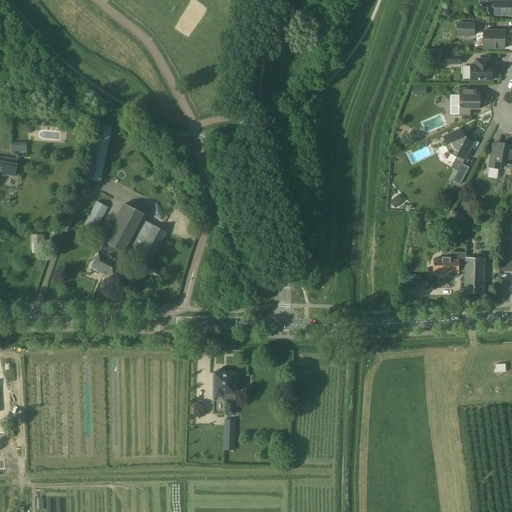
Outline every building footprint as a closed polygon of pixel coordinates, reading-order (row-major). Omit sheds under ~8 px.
[(511,1),(506,2),(505,0),(479,0),(480,2),(487,2),(494,2),(494,16),(511,15),(511,1)] [(458,21),(458,35),(473,36),(474,22),(458,21)] [(504,49),(505,31),(483,31),(483,48),(504,49)] [(440,63),(460,63),(460,54),(440,54),(440,63)] [(492,80),(492,77),(494,76),(494,70),(492,69),(492,65),(489,65),(489,60),(476,60),(476,65),(470,65),(470,66),(470,79),(470,80),(492,80)] [(425,94),(425,86),(413,86),(412,94),(425,94)] [(457,95),(460,95),(459,115),(470,115),(470,109),(480,109),(480,95),(473,95),(472,94),(472,88),(457,88),(457,95)] [(95,127),(85,177),(99,180),(109,130),(95,127)] [(465,160),(474,142),(466,138),(465,137),(461,129),(443,137),(447,144),(445,145),(448,152),(447,152),(450,155),(450,154),(457,158),(458,156),(465,160)] [(26,142),(10,143),(11,152),(26,150),(26,142)] [(511,145),(499,143),(498,149),(492,148),(489,167),(499,169),(501,162),(511,164),(511,145)] [(1,174),(15,176),(18,160),(0,157),(0,173),(1,173),(1,174)] [(460,185),(469,168),(462,164),(453,181),(460,185)] [(394,207),(402,202),(398,195),(390,200),(394,207)] [(97,201),(85,224),(95,229),(107,207),(97,201)] [(107,244),(108,245),(125,254),(127,255),(127,254),(136,258),(135,259),(150,267),(168,233),(154,225),(153,226),(145,221),(148,216),(124,204),(103,242),(107,244)] [(45,253),(44,235),(33,235),(34,253),(45,253)] [(99,271),(103,273),(106,266),(105,266),(107,262),(105,261),(109,254),(112,256),(114,251),(107,247),(108,245),(107,244),(102,252),(101,251),(92,268),(93,268),(93,270),(97,272),(99,271)] [(125,254),(108,245),(107,247),(114,251),(112,256),(109,254),(105,261),(107,262),(105,266),(106,266),(103,273),(105,274),(103,278),(104,280),(108,282),(110,281),(112,278),(117,270),(118,270),(121,265),(120,264),(121,262),(125,254)] [(459,271),(466,272),(466,261),(466,258),(466,253),(450,252),(450,258),(442,257),(442,260),(434,259),(433,272),(449,273),(449,276),(458,277),(458,271),(459,271)] [(511,253),(502,254),(502,268),(511,268),(511,253)] [(466,258),(466,261),(466,272),(465,293),(483,294),(485,259),(466,258)] [(158,280),(162,272),(151,266),(147,274),(158,280)] [(422,276),(405,275),(405,287),(421,288),(422,276)] [(241,374),(225,374),(225,373),(223,371),(221,370),(219,370),(217,371),(216,373),(215,373),(214,395),(223,395),(223,393),(227,393),(226,414),(234,414),(235,383),(240,383),(241,374)] [(223,450),(235,451),(236,420),(224,420),(223,450)]
